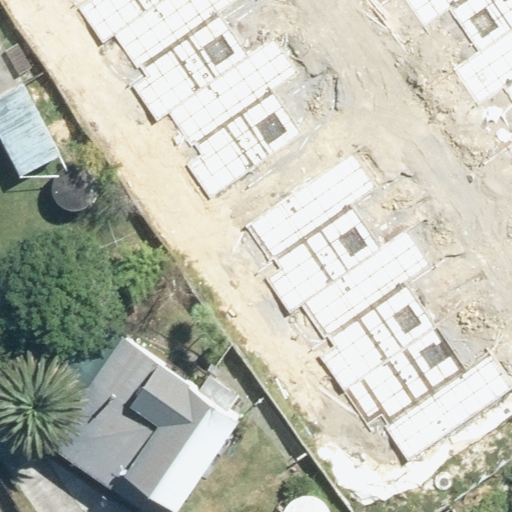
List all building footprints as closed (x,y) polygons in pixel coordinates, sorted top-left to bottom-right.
[(389,0),(420,49),(471,17),(461,0),(389,0)] [(179,127),(192,145),(147,177),(207,259),(251,228),(263,243),(307,211),(296,196),(373,141),(301,41),(179,127)] [(511,75),(437,127),(483,195),(511,174),(511,75)] [(0,105),(0,126),(29,182),(69,161),(31,89),(0,105)] [(491,194),(471,207),(485,226),(505,213),(491,194)] [(371,258),(355,237),(332,253),(348,275),(371,258)] [(204,394),(127,338),(81,401),(94,411),(60,453),(119,500),(132,484),(165,511),(196,511),(254,430),(237,418),(247,404),(215,381),(204,394)]
